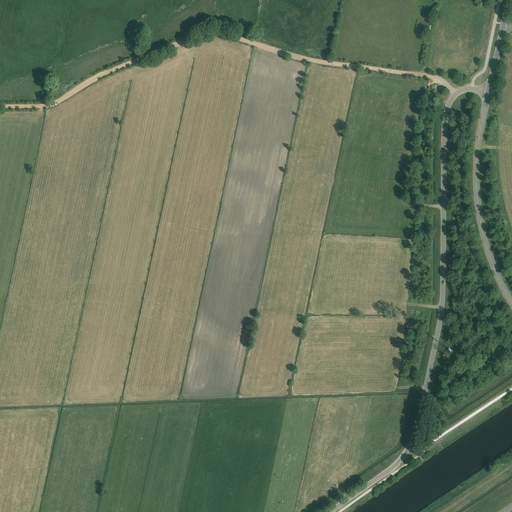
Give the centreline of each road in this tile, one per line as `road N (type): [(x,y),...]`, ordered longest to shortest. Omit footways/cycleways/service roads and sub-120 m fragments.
road 1 (tertiary): [(329,511),(393,466),(415,434),(441,307),(444,137),(455,93)]
road 2 (track): [(427,75),(304,59),(213,32),(110,70),(50,104),(0,106)]
road 3 (tertiary): [(511,305),(487,251),(477,201),(488,92)]
